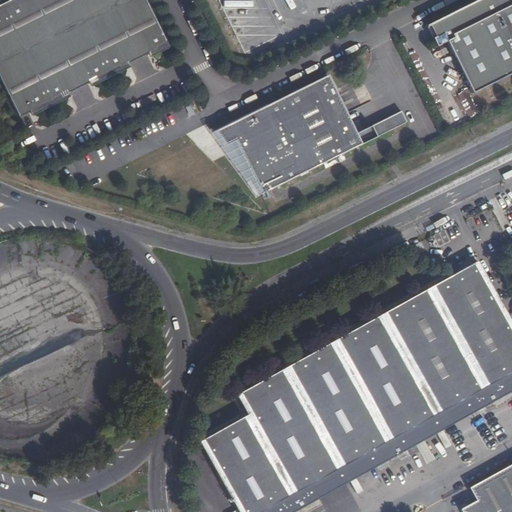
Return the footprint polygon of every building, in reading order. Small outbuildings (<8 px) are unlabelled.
[(69,97),(68,93),(87,84),(88,88),(127,69),(126,65),(146,55),(148,59),(167,49),(142,0),(9,0),(0,4),(0,86),(16,119),(28,113),(29,117),(69,97)] [(465,84),(470,94),(511,73),(511,0),(483,0),(426,28),(427,30),(431,28),(437,39),(433,41),(437,49),(447,44),(452,57),(460,53),(473,80),(465,84)] [(353,134),(325,76),(213,132),(223,147),(232,142),(258,195),(404,123),(398,112),(353,134)] [(198,442),(236,510),(232,511),(282,511),(511,384),(511,325),(476,261),(235,395),(246,415),(198,442)] [(511,511),(511,463),(469,487),(476,501),(461,510),(462,511),(511,511)]
